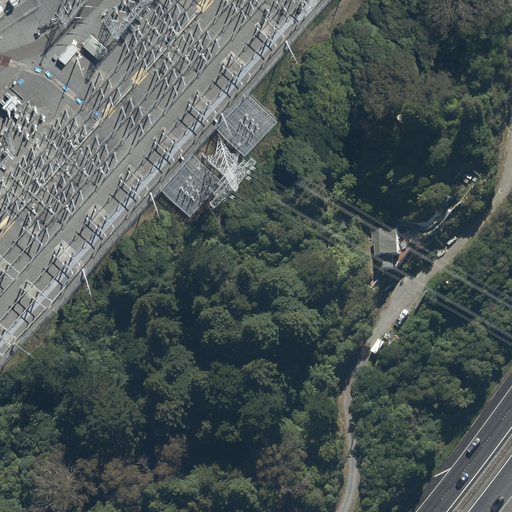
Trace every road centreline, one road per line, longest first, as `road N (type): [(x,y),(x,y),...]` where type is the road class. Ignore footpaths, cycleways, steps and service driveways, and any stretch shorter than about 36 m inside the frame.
road 1 (track): [(341,511),(353,470),(352,384),(397,303),(505,191),(511,165)]
road 2 (trunk): [(431,511),(511,406)]
